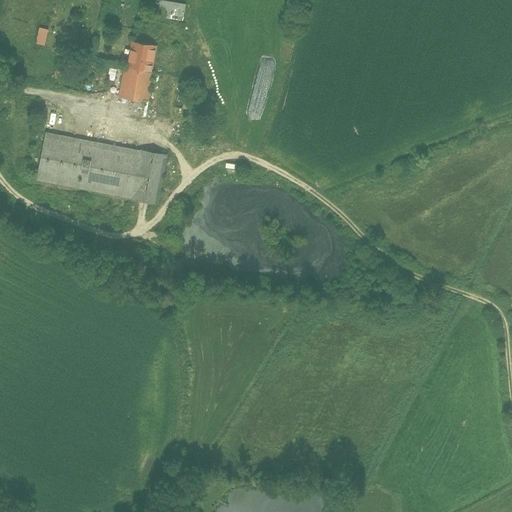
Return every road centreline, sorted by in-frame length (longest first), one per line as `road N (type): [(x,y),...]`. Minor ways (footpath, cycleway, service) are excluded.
road 1 (track): [(511,397),(493,307),(396,267),(297,180),(244,154),(218,157),(191,177),(152,228),(128,234),(167,246)]
road 2 (track): [(128,234),(114,237),(51,215),(0,171)]
